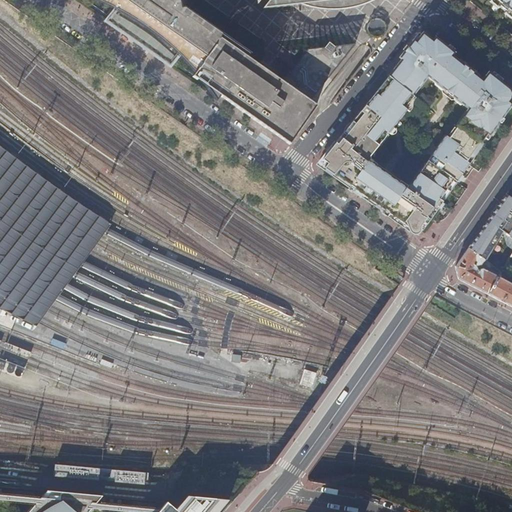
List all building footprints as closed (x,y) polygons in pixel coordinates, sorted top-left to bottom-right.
[(216,102),(220,97),(244,113),(289,145),(317,107),(310,102),(281,82),(277,79),(265,71),(248,58),(250,55),(184,8),(181,9),(179,0),(92,0),(97,2),(115,11),(109,18),(106,22),(131,38),(170,66),(178,57),(186,64),(197,76),(206,88),(211,95),(216,102)] [(256,0),(257,5),(260,0),(269,0),(262,9),(299,5),(304,7),(314,10),(324,11),(336,11),(342,11),(346,10),(359,7),(370,3),(375,0),(256,0)] [(511,0),(491,0),(511,16),(511,0)] [(369,25),(368,30),(370,34),(374,37),(379,37),(384,35),(386,32),(387,27),(385,22),(381,19),(376,19),(372,21),(369,25)] [(389,78),(423,34),(423,33),(388,77),(389,78)] [(433,41),(423,34),(389,78),(413,97),(414,96),(413,96),(428,77),(435,83),(435,85),(442,91),(444,90),(454,98),(454,100),(461,105),(463,105),(469,109),(456,126),(457,127),(457,128),(483,146),(483,145),(481,144),(487,135),(490,137),(511,105),(509,102),(511,98),(510,90),(488,73),(482,81),(474,74),(462,65),(452,57),(454,53),(435,38),(433,41)] [(281,82),(310,102),(356,44),(333,46),(329,42),(325,48),(306,49),(299,59),(281,82)] [(464,62),(462,65),(474,74),(476,72),(464,62)] [(375,94),(389,78),(388,77),(375,94)] [(422,231),(430,221),(430,220),(456,184),(430,163),(428,162),(428,161),(411,186),(407,186),(400,181),(398,184),(375,167),(376,165),(370,161),(370,157),(407,110),(405,109),(413,97),(389,78),(375,94),(371,100),(319,165),(350,187),(350,186),(355,189),(353,192),(361,197),(383,213),(384,212),(385,210),(388,212),(388,214),(404,225),(403,225),(407,229),(411,235),(414,235),(416,235),(417,234),(419,234),(420,230),(422,231)] [(319,165),(371,100),(370,99),(351,124),(334,145),(318,165),(319,165)] [(454,131),(479,151),(481,148),(483,146),(457,128),(454,131)] [(438,150),(465,171),(470,164),(467,162),(470,158),(472,159),(474,157),(475,157),(479,151),(454,131),(449,139),(448,138),(439,149),(438,150)] [(437,148),(439,149),(448,138),(446,136),(437,148)] [(0,308),(9,313),(36,325),(111,223),(67,195),(49,183),(0,144),(0,308)] [(430,163),(456,184),(457,183),(462,175),(465,171),(438,150),(436,153),(437,155),(434,157),(431,159),(430,163)] [(511,199),(506,195),(497,207),(487,222),(502,232),(511,239),(511,199)] [(502,232),(487,222),(478,233),(468,249),(484,260),(485,260),(502,232)] [(484,260),(468,249),(462,257),(455,267),(458,279),(487,294),(498,277),(482,268),(476,270),(477,268),(477,267),(476,266),(480,264),(484,260)] [(498,277),(487,294),(496,299),(511,306),(511,284),(502,280),(505,275),(501,273),(498,277)] [(227,358),(246,364),(249,354),(230,349),(227,358)] [(256,372),(305,388),(310,374),(260,359),(256,372)] [(209,511),(215,506),(182,502),(177,507),(169,500),(163,507),(159,511),(158,511),(87,511),(93,506),(97,501),(103,494),(61,490),(60,498),(42,496),(38,501),(28,511),(209,511)] [(0,497),(38,501),(42,496),(0,492),(0,497)] [(159,511),(163,507),(97,501),(93,506),(159,511)]
